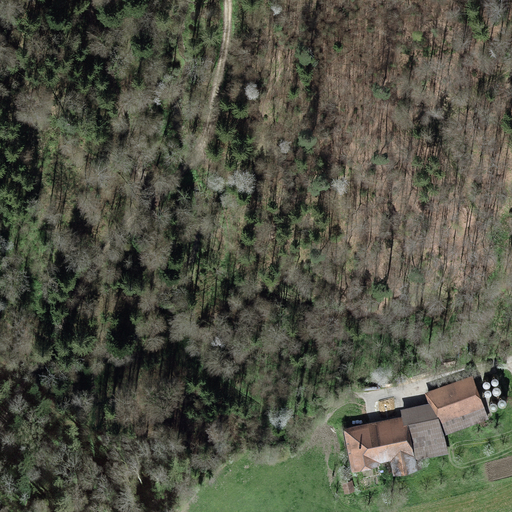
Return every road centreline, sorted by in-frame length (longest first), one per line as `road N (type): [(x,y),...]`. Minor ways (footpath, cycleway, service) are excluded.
road 1 (track): [(227,0),(226,43),(200,151),(115,236),(0,428)]
road 2 (track): [(200,151),(218,181),(232,251),(229,271),(171,351)]
road 3 (track): [(90,0),(150,199)]
